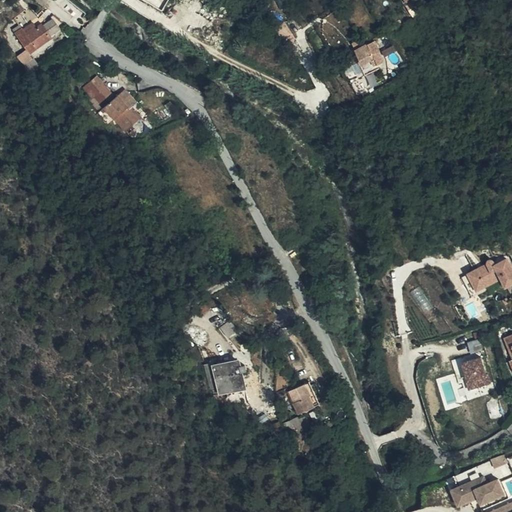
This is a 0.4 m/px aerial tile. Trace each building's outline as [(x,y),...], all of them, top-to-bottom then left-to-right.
[(147,0),(162,9),(167,0),(147,0)] [(11,31),(26,52),(42,41),(76,14),(60,3),(32,24),(21,32),(18,28),(16,26),(11,31)] [(21,32),(32,24),(29,20),(18,28),(21,32)] [(372,28),(354,38),(360,48),(358,49),(365,60),(368,58),(369,60),(379,54),(377,51),(383,48),(377,39),(378,38),(372,28)] [(26,52),(16,59),(20,65),(30,58),(26,52)] [(20,65),(26,72),(35,65),(30,58),(20,65)] [(360,61),(345,65),(349,77),(364,72),(360,61)] [(92,97),(94,95),(106,86),(98,76),(84,88),(92,97)] [(106,86),(94,95),(127,131),(143,115),(133,104),(137,100),(126,87),(116,96),(106,86)] [(470,270),(464,274),(474,294),(490,286),(489,283),(504,275),(508,284),(511,282),(511,262),(509,257),(498,263),(496,258),(495,258),(495,257),(494,257),(493,257),(492,257),(491,258),(490,259),(490,260),(490,261),(470,270)] [(429,299),(420,285),(412,291),(421,304),(429,299)] [(231,316),(222,324),(229,333),(238,326),(231,316)] [(481,350),(479,340),(470,341),(471,351),(481,350)] [(210,359),(209,355),(202,357),(214,401),(225,398),(223,388),(243,384),(248,403),(264,399),(256,372),(241,375),(240,363),(244,363),(243,355),(237,357),(236,353),(210,359)] [(464,362),(470,379),(476,377),(478,386),(492,382),(489,374),(488,374),(482,356),(464,362)] [(312,376),(307,377),(312,387),(309,388),(314,401),(321,398),(312,376)] [(312,387),(307,377),(291,385),(294,395),(292,397),(298,409),(306,405),(314,401),(309,388),(312,387)] [(471,388),(478,386),(476,377),(470,379),(468,380),(471,388)] [(313,419),(306,405),(297,411),(306,424),(313,419)] [(306,424),(297,411),(297,410),(283,419),(295,436),(304,431),(301,427),(306,424)] [(480,496),(504,487),(500,478),(489,483),(486,476),(454,489),(460,505),(480,496)] [(507,494),(504,487),(480,496),(483,503),(507,494)] [(511,511),(511,502),(491,511),(490,511),(511,511)]
